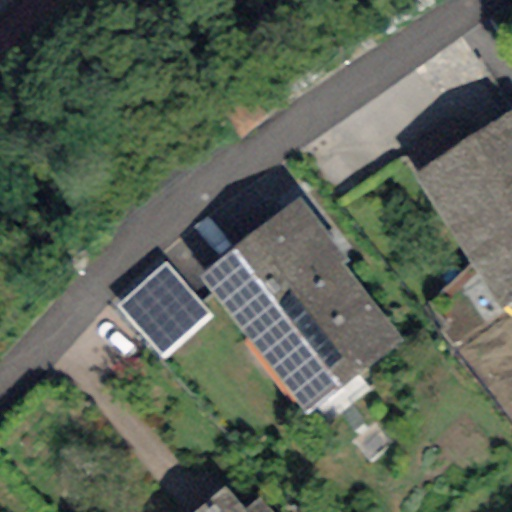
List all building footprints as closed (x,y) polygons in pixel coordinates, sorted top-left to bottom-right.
[(73,0),(24,0),(0,24),(0,91),(83,10),(73,0)] [(511,119),(424,177),(504,298),(511,292),(511,119)] [(299,198),(199,277),(310,416),(403,341),(342,264),(348,260),(299,198)] [(207,315),(164,265),(117,305),(160,355),(207,315)] [(270,511),(259,500),(246,511),(244,511),(223,488),(195,511),(270,511)]
